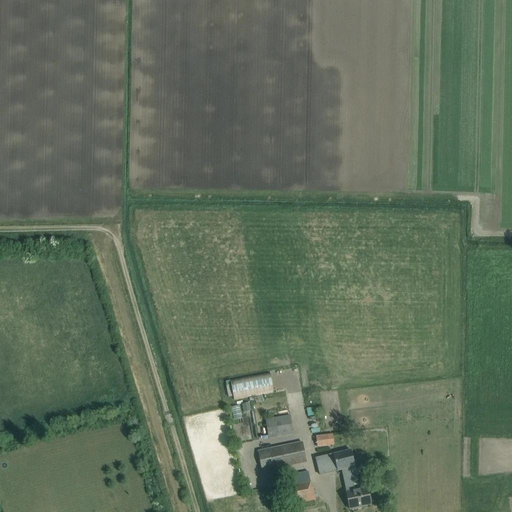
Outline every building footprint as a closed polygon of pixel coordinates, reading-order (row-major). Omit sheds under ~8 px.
[(230,382),(226,383),(226,386),(228,397),(233,396),(233,401),(273,393),(270,373),(230,380),(230,382)] [(290,415),(265,419),(269,438),(293,434),(290,415)] [(328,435),(316,436),(317,447),(329,445),(328,435)] [(302,442),(295,443),(282,446),(258,451),(262,472),(306,463),(302,442)] [(315,459),(319,475),(342,469),(347,468),(355,466),(351,450),(315,459)] [(377,461),(370,463),(372,469),(379,467),(377,461)] [(347,468),(342,469),(347,493),(346,493),(350,510),(362,507),(361,506),(370,504),(367,489),(355,491),(350,468),(347,468)] [(315,500),(314,493),(313,488),(311,489),(308,472),(286,477),(292,505),(315,500)]
